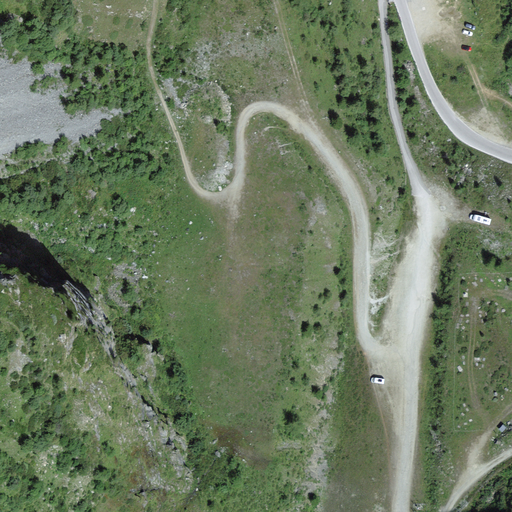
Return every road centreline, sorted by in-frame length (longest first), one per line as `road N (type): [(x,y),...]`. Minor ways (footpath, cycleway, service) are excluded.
road 1 (track): [(400,511),(427,226),(389,95),(381,0)]
road 2 (track): [(188,174),(206,194),(227,192),(237,180),(245,113),(261,105),(280,109),(334,162),(357,203),(367,342),(411,358)]
road 3 (unclassified): [(400,0),(445,112),(466,134),(511,155)]
road 4 (track): [(493,428),(471,384),(479,291),(511,298)]
